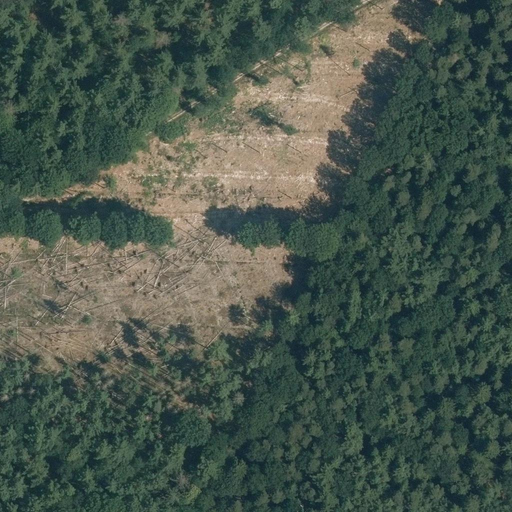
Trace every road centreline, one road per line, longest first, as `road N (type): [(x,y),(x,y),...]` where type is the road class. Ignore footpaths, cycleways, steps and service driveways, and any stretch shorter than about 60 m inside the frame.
road 1 (track): [(209,511),(461,0)]
road 2 (track): [(0,214),(365,0)]
